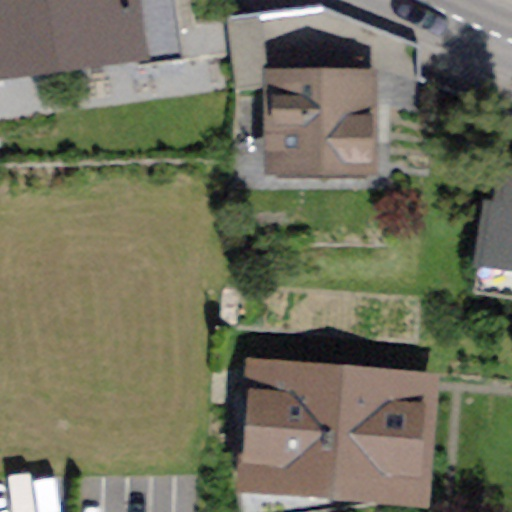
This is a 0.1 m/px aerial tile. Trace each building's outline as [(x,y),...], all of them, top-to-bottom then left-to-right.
[(50,56),(135,44),(138,68),(183,63),(175,0),(0,0),(0,50),(3,73),(51,66),(50,56)] [(270,86),(261,19),(228,21),(236,90),(270,86)] [(364,87),(364,81),(361,81),(361,63),(326,62),(326,80),(278,80),(278,161),(365,162),(364,117),(376,117),(376,87),(364,87)] [(511,172),(510,172),(505,209),(490,207),(482,269),(511,272),(511,172)] [(259,472),(409,484),(416,394),(266,382),(259,472)]
